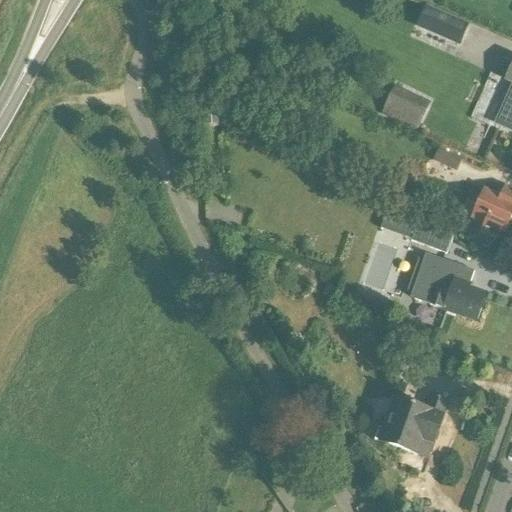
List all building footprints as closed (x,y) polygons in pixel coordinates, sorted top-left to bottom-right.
[(417,26),(460,45),(469,24),(427,5),(417,26)] [(266,56),(283,64),(290,50),(273,42),(266,56)] [(511,70),(507,81),(511,83),(511,91),(497,125),(511,131),(511,70)] [(429,104),(393,88),(381,115),(416,132),(429,104)] [(202,101),(202,107),(204,127),(219,126),(217,106),(217,100),(202,101)] [(456,171),(461,160),(439,151),(434,162),(456,171)] [(501,197),(485,190),(472,219),(484,224),(479,235),(495,241),(499,231),(505,233),(511,217),(511,190),(505,188),(501,197)] [(452,238),(417,225),(410,243),(446,256),(452,238)] [(449,265),(429,258),(420,285),(431,288),(426,304),(444,310),(444,311),(476,322),(485,296),(468,290),(470,287),(454,281),(454,282),(445,279),(449,265)] [(328,285),(323,297),(332,300),(336,289),(328,285)] [(399,398),(397,402),(395,401),(385,432),(380,430),(376,442),(418,456),(420,450),(429,454),(448,402),(431,396),(429,403),(431,403),(428,412),(410,406),(412,402),(399,398)]
